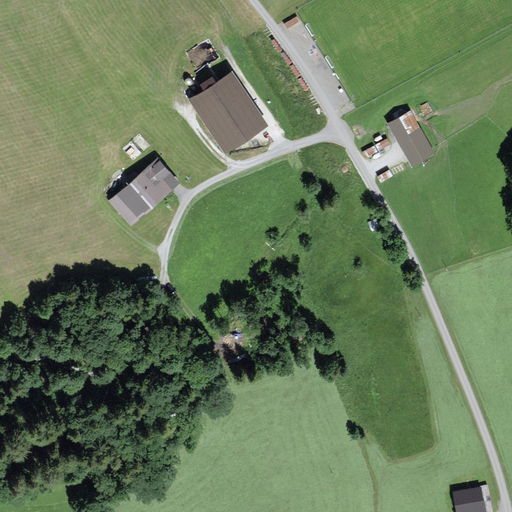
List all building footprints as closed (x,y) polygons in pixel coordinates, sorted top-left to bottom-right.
[(287,27),(301,21),(298,14),(284,21),(287,27)] [(261,121),(230,75),(195,99),(226,145),(261,121)] [(391,122),(412,160),(431,149),(419,126),(417,128),(409,113),(391,122)] [(122,182),(125,186),(110,199),(130,221),(176,177),(158,157),(136,176),(134,172),(122,182)] [(376,218),(369,222),(372,229),(380,226),(376,218)] [(479,486),(455,490),(459,511),(483,507),(479,486)]
